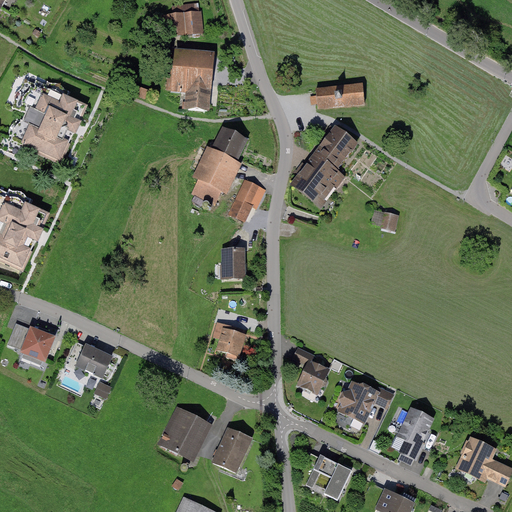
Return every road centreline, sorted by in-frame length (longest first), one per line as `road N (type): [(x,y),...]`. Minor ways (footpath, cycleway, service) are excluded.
road 1 (residential): [(270,402),(273,223),(285,134),(237,0)]
road 2 (residential): [(0,293),(252,402),(270,402)]
road 3 (residential): [(479,511),(283,421)]
road 4 (residential): [(511,79),(377,0)]
road 5 (residential): [(511,122),(473,196),(511,220)]
